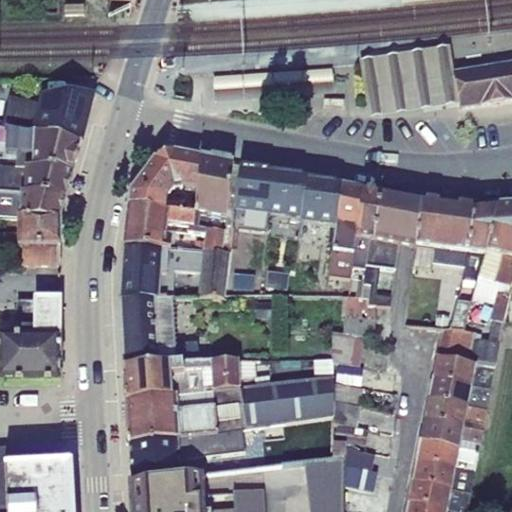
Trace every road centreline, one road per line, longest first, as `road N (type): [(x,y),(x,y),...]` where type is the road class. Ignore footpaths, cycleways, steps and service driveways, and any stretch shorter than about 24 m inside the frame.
road 1 (residential): [(420,163),(391,336),(415,367),(392,511)]
road 2 (tertiary): [(420,163),(128,114)]
road 3 (tertiary): [(128,114),(106,218),(99,402)]
